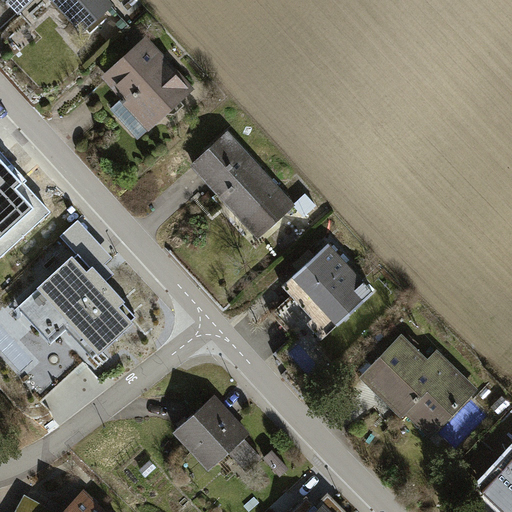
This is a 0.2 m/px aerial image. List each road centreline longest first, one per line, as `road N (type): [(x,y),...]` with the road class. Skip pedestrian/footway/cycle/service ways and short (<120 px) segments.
road 1 (residential): [(0,95),(210,323)]
road 2 (residential): [(210,323),(394,511)]
road 3 (residential): [(0,475),(50,451),(210,323)]
